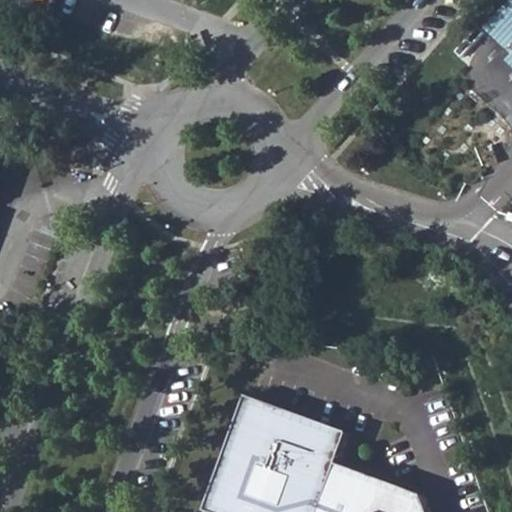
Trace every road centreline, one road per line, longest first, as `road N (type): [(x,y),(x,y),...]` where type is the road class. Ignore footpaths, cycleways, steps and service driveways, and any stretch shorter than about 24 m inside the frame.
road 1 (residential): [(162,148),(119,192),(6,511)]
road 2 (residential): [(109,511),(191,288),(238,205)]
road 3 (residential): [(273,160),(427,0)]
road 4 (residential): [(0,76),(165,135)]
road 5 (residential): [(297,0),(206,99)]
